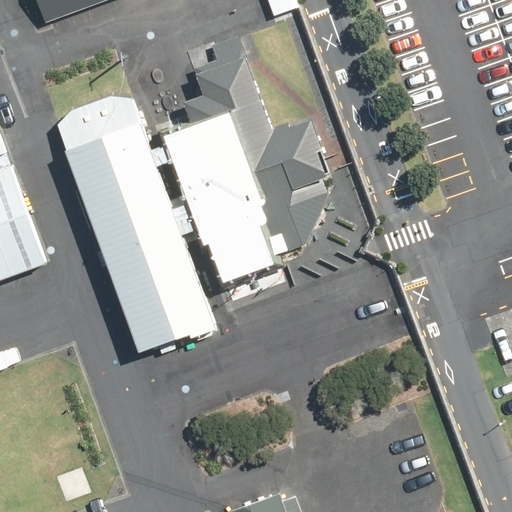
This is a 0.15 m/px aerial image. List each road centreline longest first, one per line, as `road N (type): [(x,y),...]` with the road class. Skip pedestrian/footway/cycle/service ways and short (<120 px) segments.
road 1 (unknown): [(5,0),(97,277)]
road 2 (unknown): [(97,277),(174,511)]
